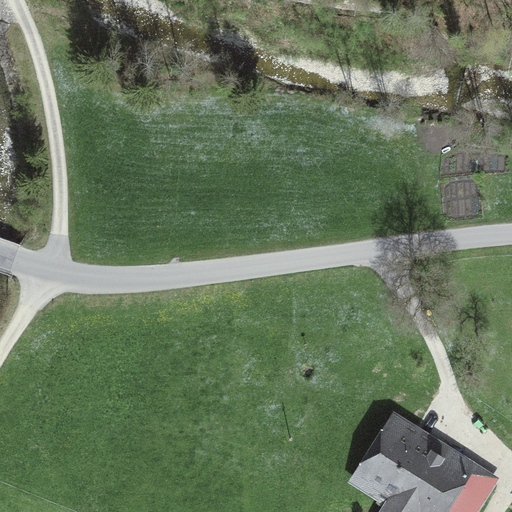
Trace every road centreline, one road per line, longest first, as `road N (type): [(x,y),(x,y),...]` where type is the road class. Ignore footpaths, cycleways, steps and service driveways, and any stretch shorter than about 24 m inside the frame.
road 1 (unclassified): [(0,254),(80,278),(146,278),(511,233)]
road 2 (track): [(16,0),(47,84),(58,235),(50,273),(0,350)]
road 3 (track): [(511,480),(455,429),(418,316),(376,249)]
